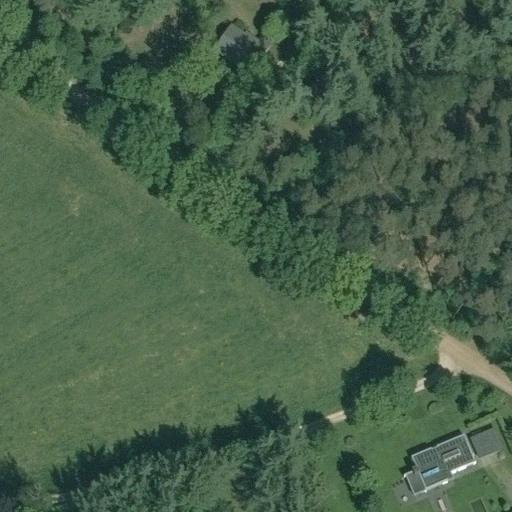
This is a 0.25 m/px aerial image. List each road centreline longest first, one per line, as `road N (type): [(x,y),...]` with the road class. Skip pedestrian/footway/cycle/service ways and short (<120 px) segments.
road 1 (track): [(511,372),(272,240),(0,47)]
road 2 (unknown): [(493,362),(475,379),(310,436),(37,511)]
